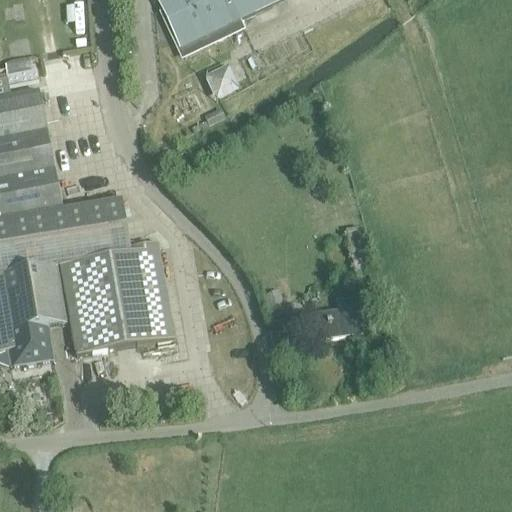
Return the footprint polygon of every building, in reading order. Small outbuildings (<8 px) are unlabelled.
[(285,0),(156,0),(180,50),(285,0)] [(8,79),(6,80),(7,83),(8,89),(38,83),(36,74),(32,74),(8,79)] [(0,102),(0,353),(7,352),(10,369),(10,371),(24,369),(27,370),(34,369),(36,367),(53,364),(48,330),(67,326),(73,362),(118,354),(173,345),(157,247),(130,251),(129,251),(121,205),(62,215),(62,212),(58,193),(50,154),(42,116),(38,95),(10,101),(0,102)] [(358,230),(345,233),(355,276),(367,274),(358,230)] [(265,299),(272,322),(285,319),(279,295),(265,299)] [(336,303),(336,314),(315,316),(319,344),(370,338),(364,299),(336,303)]
